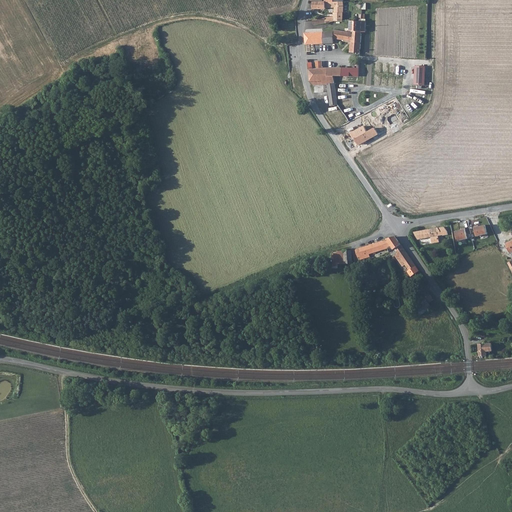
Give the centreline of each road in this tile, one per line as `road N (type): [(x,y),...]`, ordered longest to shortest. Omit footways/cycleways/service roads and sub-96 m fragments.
road 1 (unclassified): [(0,359),(225,394),(467,393)]
road 2 (track): [(0,121),(126,45),(154,82),(141,113),(158,180),(147,193),(163,257),(203,300)]
road 3 (track): [(283,267),(319,360),(119,350),(0,322)]
road 4 (track): [(71,338),(203,300),(336,247)]
road 5 (residential): [(396,227),(306,92),(305,0)]
road 6 (track): [(98,511),(71,464),(63,372)]
road 7 (unknown): [(349,158),(426,113),(433,64)]
road 8 (residential): [(463,331),(396,227)]
